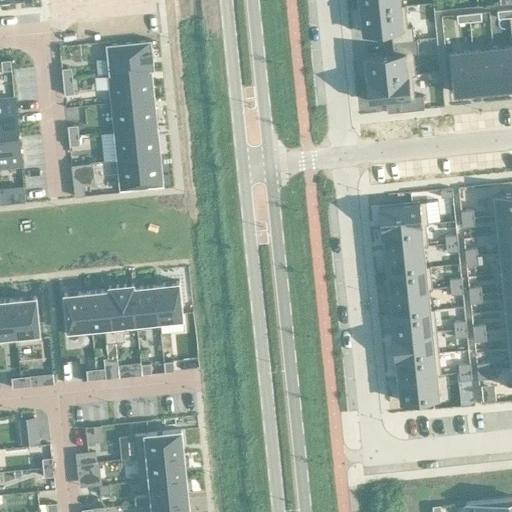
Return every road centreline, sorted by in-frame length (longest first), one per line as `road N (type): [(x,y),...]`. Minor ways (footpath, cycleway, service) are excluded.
road 1 (tertiary): [(301,511),(266,164)]
road 2 (tertiary): [(241,167),(277,511)]
road 3 (residential): [(344,155),(379,452)]
road 4 (residential): [(0,405),(192,385)]
road 5 (residential): [(58,201),(44,32)]
road 6 (residential): [(511,137),(344,155)]
road 7 (tertiary): [(224,0),(241,167)]
road 8 (tertiary): [(266,164),(249,0)]
road 9 (residential): [(328,0),(344,155)]
road 10 (residential): [(511,439),(379,452)]
road 11 (residential): [(159,3),(61,13),(44,32)]
